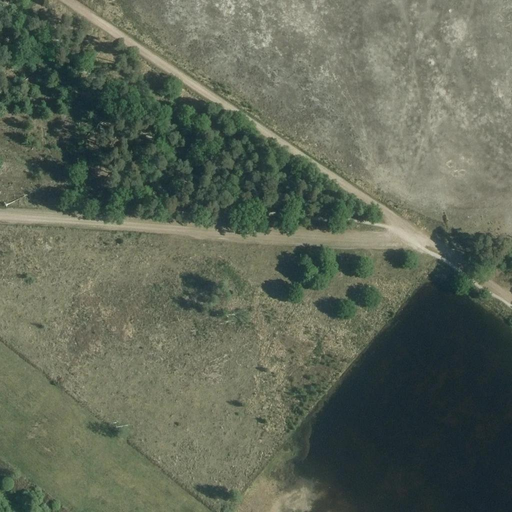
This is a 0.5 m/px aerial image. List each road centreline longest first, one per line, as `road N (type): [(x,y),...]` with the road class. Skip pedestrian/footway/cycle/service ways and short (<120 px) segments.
road 1 (track): [(410,231),(65,0)]
road 2 (track): [(0,217),(339,241),(390,240),(410,231)]
road 3 (track): [(511,298),(410,231)]
